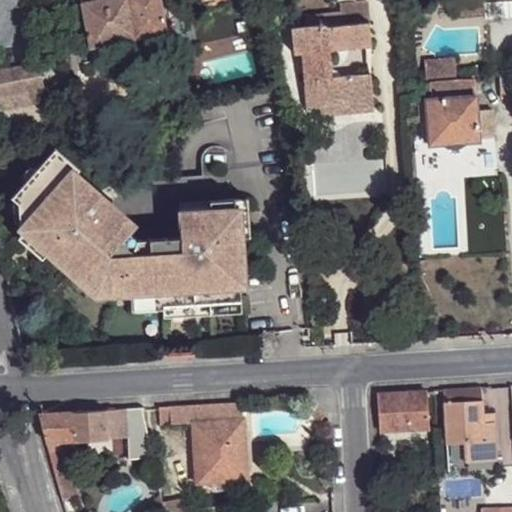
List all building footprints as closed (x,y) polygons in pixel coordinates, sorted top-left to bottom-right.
[(168,31),(161,0),(92,0),(82,2),(91,46),(168,31)] [(434,0),(435,2),(459,2),(459,13),(484,12),(484,0),(488,0),(434,0)] [(325,24),(369,21),(367,2),(337,7),(338,12),(325,12),(325,22),(325,24)] [(251,25),(247,10),(228,15),(228,13),(218,16),(223,33),(251,25)] [(307,24),(325,22),(325,12),(306,14),(307,24)] [(371,44),(369,21),(325,24),(325,22),(307,24),(293,25),(295,51),(301,50),(303,66),(305,66),(306,76),(304,77),(307,106),(323,104),(323,98),(348,96),(349,107),(373,104),(370,72),(333,75),(331,48),(371,44)] [(424,62),(426,77),(455,75),(453,59),(436,60),(424,62)] [(0,66),(0,91),(11,90),(11,87),(14,87),(11,67),(7,67),(8,65),(0,66)] [(430,82),(431,98),(471,95),(470,79),(430,82)] [(46,86),(0,94),(0,108),(48,99),(46,86)] [(471,95),(431,98),(426,98),(429,144),(479,140),(476,94),(471,95)] [(307,111),(349,107),(348,96),(323,98),(323,104),(307,106),(307,111)] [(182,237),(138,240),(130,232),(133,228),(76,175),(81,168),(58,146),(14,195),(30,209),(21,218),(44,239),(86,278),(95,268),(119,290),(130,289),(130,295),(163,293),(164,304),(242,299),(240,268),(246,267),(241,197),(210,200),(211,207),(180,209),(182,237)] [(433,222),(457,218),(453,190),(428,195),(433,222)] [(210,200),(179,202),(180,209),(211,207),(210,200)] [(44,239),(21,218),(13,228),(36,249),(44,239)] [(407,261),(378,264),(379,283),(408,281),(407,261)] [(95,268),(86,278),(119,290),(95,268)] [(242,299),(164,304),(164,317),(243,311),(242,299)] [(483,387),(445,389),(446,401),(484,400),(483,387)] [(378,393),(380,430),(430,427),(428,390),(378,393)] [(484,413),(484,400),(446,401),(448,442),(465,442),(486,441),(485,422),(484,413)] [(243,401),(189,404),(190,423),(194,422),(245,419),(243,401)] [(189,404),(171,405),(173,422),(190,423),(189,404)] [(171,405),(161,405),(161,422),(173,422),(171,405)] [(143,406),(125,407),(127,436),(128,458),(154,457),(143,406)] [(40,413),(47,440),(108,436),(127,436),(125,407),(107,408),(41,412),(40,413)] [(494,413),(484,413),(485,422),(495,421),(494,413)] [(249,479),(245,419),(194,422),(198,482),(249,479)] [(495,421),(485,422),(486,441),(465,442),(466,460),(493,459),(497,458),(495,421)] [(55,467),(64,498),(78,493),(70,463),(55,467)] [(163,502),(162,496),(152,502),(154,510),(164,505),(163,502)] [(189,511),(186,498),(163,502),(164,505),(165,511),(189,511)]
